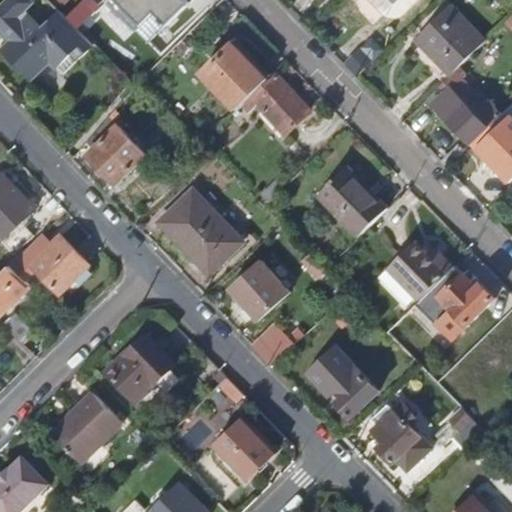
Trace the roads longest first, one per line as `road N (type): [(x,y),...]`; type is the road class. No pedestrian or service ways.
road 1 (unclassified): [(255,0),(511,261)]
road 2 (residential): [(154,274),(331,456)]
road 3 (residential): [(0,110),(154,274)]
road 4 (unclassified): [(0,424),(154,274)]
